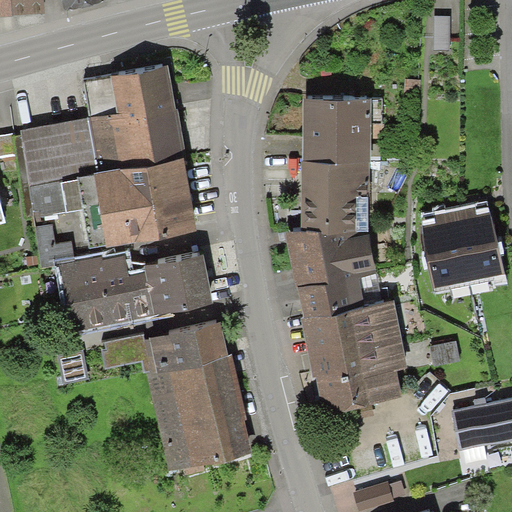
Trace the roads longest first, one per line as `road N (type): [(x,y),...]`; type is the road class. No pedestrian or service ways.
road 1 (residential): [(279,0),(246,80),(241,144),(265,322),(314,511)]
road 2 (tertiary): [(250,0),(0,63)]
